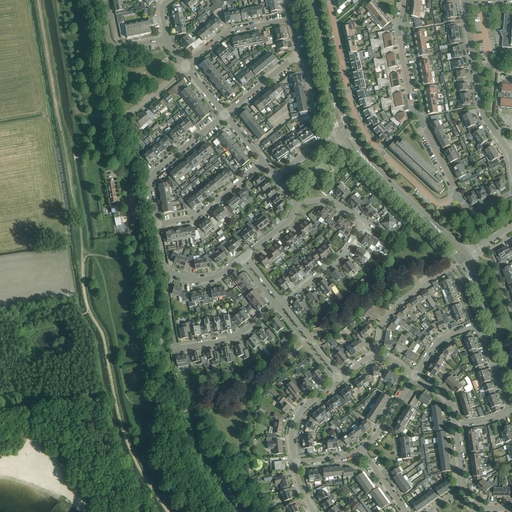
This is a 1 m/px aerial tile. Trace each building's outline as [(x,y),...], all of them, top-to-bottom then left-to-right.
[(133,8),(133,11),(135,11),(144,9),(145,9),(144,5),(146,3),(149,5),(153,1),(152,0),(139,0),(138,1),(140,3),(141,6),(133,8)] [(190,8),(194,5),(189,0),(184,0),(184,1),(187,5),(190,8)] [(337,0),(339,8),(349,0),(337,0)] [(369,12),(376,6),(372,2),(365,7),(369,12)] [(445,9),(445,13),(455,11),(454,5),(449,6),(448,2),(440,2),(442,9),(445,9)] [(126,4),(122,4),(114,6),(115,12),(120,11),(121,14),(122,14),(127,13),(126,4)] [(379,10),(376,6),(369,12),(372,16),(379,10)] [(382,14),(379,10),(372,16),(370,17),(373,21),(374,21),(382,14)] [(421,12),(412,11),(411,16),(414,17),(414,19),(416,28),(422,27),(421,19),(420,18),(421,12)] [(455,11),(445,13),(446,18),(443,18),(444,23),(455,21),(454,21),(453,18),(456,17),(455,11)] [(386,18),(382,14),(374,21),(377,26),(386,18)] [(511,48),(511,46),(511,45),(511,14),(505,14),(503,30),(500,31),(501,36),(503,36),(502,47),(511,48)] [(211,19),(213,21),(219,29),(223,25),(215,16),(211,19)] [(389,23),(386,18),(377,26),(380,30),(382,29),(384,32),(389,31),(389,27),(387,25),(389,23)] [(343,32),(343,33),(353,31),(353,30),(355,30),(353,20),(352,21),(351,19),(345,23),(346,26),(343,27),(344,32),(343,32)] [(125,27),(125,29),(126,32),(126,34),(127,37),(127,39),(131,38),(131,36),(133,36),(133,37),(137,36),(137,35),(138,34),(139,36),(139,34),(140,34),(141,36),(149,34),(149,32),(151,32),(149,27),(153,26),(152,20),(148,21),(148,23),(125,27)] [(213,21),(209,25),(215,32),(219,29),(213,21)] [(211,35),(215,32),(209,25),(207,23),(203,26),(205,28),(211,35)] [(447,25),(448,35),(459,33),(458,26),(455,27),(455,24),(456,24),(456,23),(447,25)] [(207,38),(211,35),(205,28),(201,31),(207,38)] [(414,33),(415,39),(425,37),(424,32),(423,29),(422,29),(417,30),(417,33),(414,33)] [(200,38),(197,40),(201,44),(207,38),(201,31),(197,35),(200,38)] [(389,31),(384,32),(377,33),(378,35),(379,35),(379,39),(374,40),(372,39),(370,39),(371,44),(393,40),(392,36),(390,36),(389,31)] [(187,33),(186,33),(179,35),(180,38),(181,40),(180,42),(182,44),(181,45),(182,46),(191,39),(187,34),(187,33)] [(256,33),(255,34),(257,45),(262,44),(265,43),(264,38),(264,35),(261,36),(260,34),(258,34),(257,34),(256,33)] [(460,40),(459,33),(448,35),(450,45),(457,43),(459,43),(458,43),(458,40),(460,40)] [(286,39),(285,34),(276,35),(277,41),(275,41),(276,44),(282,43),(286,42),(282,43),(281,40),(286,39)] [(234,49),(239,48),(236,37),(235,38),(235,39),(232,39),(233,44),(229,45),(227,47),(232,53),(234,51),(234,49)] [(188,47),(190,45),(193,44),(194,43),(191,39),(182,46),(183,47),(184,47),(186,49),(188,47)] [(380,50),(381,53),(393,51),(392,46),(394,45),(393,40),(371,44),(371,49),(374,49),(375,47),(381,46),(381,50),(380,50)] [(282,43),(276,44),(276,48),(277,53),(284,52),(283,49),(288,48),(286,42),(282,43)] [(450,45),(449,45),(450,53),(462,51),(462,48),(461,48),(460,46),(457,46),(457,43),(450,45)] [(219,49),(226,58),(230,55),(232,53),(227,47),(225,49),(223,47),(221,49),(220,48),(219,49)] [(226,58),(219,49),(218,50),(219,51),(216,53),(219,57),(222,61),(226,58)] [(422,56),(422,59),(428,58),(428,55),(427,50),(418,51),(419,57),(422,56)] [(373,59),(374,64),(396,60),(395,55),(394,56),(393,51),(381,53),(381,55),(382,55),(383,59),(377,60),(376,59),(373,59)] [(453,62),(455,61),(460,61),(460,60),(459,58),(462,57),(462,55),(463,55),(462,51),(450,53),(451,59),(453,59),(453,62)] [(266,56),(271,63),(277,58),(275,56),(273,57),(270,53),(266,56)] [(352,60),(353,63),(360,62),(360,61),(362,61),(360,53),(349,55),(350,61),(352,60)] [(267,66),(271,63),(266,56),(262,59),(267,66)] [(420,67),(430,66),(430,65),(433,65),(432,57),(428,58),(422,59),(422,61),(419,62),(420,67)] [(200,67),(202,69),(210,63),(207,59),(198,66),(199,67),(200,67)] [(263,69),(267,66),(262,59),(258,63),(263,69)] [(384,72),(396,70),(395,65),(397,65),(396,60),(374,64),(375,69),(378,69),(379,67),(384,66),(385,70),(384,70),(384,72)] [(463,60),(460,60),(460,61),(455,61),(456,68),(453,69),(454,72),(456,71),(462,71),(462,70),(461,68),(464,67),(464,64),(465,64),(464,60),(463,61),(463,60)] [(353,63),(350,63),(351,69),(354,68),(355,72),(360,71),(362,70),(360,62),(353,63)] [(213,67),(210,63),(202,69),(205,72),(204,73),(205,74),(213,67)] [(263,69),(258,63),(254,66),(259,72),(263,69)] [(255,76),(259,72),(254,66),(250,69),(252,72),(255,76)] [(206,74),(208,77),(216,70),(213,67),(205,74),(205,75),(206,74)] [(247,68),(243,71),(250,79),(252,77),(253,78),(254,77),(251,73),(247,68)] [(219,74),(216,70),(208,77),(211,79),(210,80),(211,81),(219,74)] [(377,79),(377,84),(400,80),(399,75),(397,75),(396,70),(384,72),(385,75),(386,75),(386,78),(381,79),(379,78),(377,79)] [(457,82),(463,80),(463,78),(466,77),(465,74),(466,74),(466,70),(465,70),(462,70),(462,71),(456,71),(458,78),(456,79),(457,82)] [(247,81),(250,79),(243,71),(239,74),(247,83),(248,82),(247,81)] [(356,78),(357,81),(367,79),(366,75),(363,75),(362,71),(352,73),(354,79),(356,78)] [(212,81),(215,84),(223,78),(219,74),(211,81),(212,82),(212,81)] [(247,83),(239,74),(236,77),(237,78),(239,81),(240,82),(242,85),(245,83),(245,84),(247,83)] [(290,83),(301,81),(300,76),(297,77),(297,74),(289,75),(289,78),(290,83)] [(216,87),(217,89),(226,81),(223,78),(215,84),(217,87),(216,87)] [(433,83),(432,78),(423,80),(424,85),(427,85),(427,87),(433,86),(433,83)] [(368,84),(367,79),(357,81),(354,82),(355,87),(358,87),(359,90),(366,88),(365,85),(368,84)] [(183,80),(179,83),(183,88),(180,90),(178,92),(180,94),(183,98),(191,91),(189,89),(189,88),(188,87),(186,89),(184,87),(185,86),(187,84),(183,80)] [(400,80),(377,84),(378,89),(381,88),(382,87),(388,86),(388,89),(387,90),(388,92),(400,90),(399,85),(401,85),(400,80)] [(459,84),(460,91),(465,90),(468,90),(468,89),(469,89),(468,86),(467,86),(467,83),(464,83),(463,80),(457,82),(457,85),(459,84)] [(229,85),(226,81),(217,89),(218,90),(218,89),(221,92),(229,85)] [(511,84),(502,83),(501,93),(498,93),(499,93),(499,97),(498,97),(501,97),(500,107),(511,108),(511,84)] [(232,89),(229,85),(221,92),(223,94),(222,95),(223,96),(232,89)] [(277,85),(273,88),(279,95),(283,91),(281,88),(277,85)] [(425,96),(435,94),(438,93),(437,88),(436,85),(433,86),(427,87),(427,90),(424,90),(425,96)] [(279,95),(273,88),(270,91),(275,98),(279,95)] [(235,93),(232,89),(223,96),(224,97),(225,96),(227,99),(235,93)] [(360,97),(361,100),(368,98),(370,97),(369,92),(367,93),(366,90),(356,92),(358,98),(360,97)] [(400,95),(400,90),(388,92),(388,95),(389,94),(390,98),(384,99),(383,98),(380,98),(381,103),(403,100),(402,95),(400,95)] [(460,94),(461,100),(471,98),(470,95),(469,95),(469,93),(466,93),(465,90),(460,91),(458,91),(459,94),(460,94)] [(167,102),(165,104),(167,107),(169,105),(169,104),(173,100),(175,103),(176,102),(174,100),(173,100),(171,97),(173,96),(169,91),(167,93),(167,92),(165,93),(165,94),(162,96),(167,102)] [(183,98),(186,102),(195,94),(194,93),(193,94),(191,91),(183,98)] [(275,98),(270,91),(266,94),(273,103),(273,102),(274,102),(276,101),(276,100),(275,98)] [(189,105),(197,99),(195,96),(195,95),(195,94),(186,102),(189,105)] [(272,103),(273,103),(266,94),(262,98),(267,104),(271,101),(272,103)] [(262,98),(258,101),(264,109),(263,107),(267,104),(262,98)] [(370,103),(368,98),(361,100),(358,100),(360,106),(363,105),(364,108),(368,107),(370,106),(370,103)] [(471,98),(461,100),(462,106),(457,106),(457,109),(468,107),(468,105),(471,104),(470,102),(471,102),(471,98)] [(199,101),(197,99),(189,105),(192,109),(201,102),(200,101),(199,101)] [(154,102),(153,103),(161,114),(167,109),(166,108),(167,107),(165,104),(163,106),(158,100),(155,102),(154,102)] [(391,109),(391,112),(403,110),(402,105),(404,104),(403,100),(381,103),(382,108),(384,108),(386,106),(391,105),(392,109),(391,109)] [(260,112),(264,109),(258,101),(254,104),(257,108),(259,111),(260,112)] [(192,109),(195,113),(203,106),(201,103),(201,102),(192,109)] [(161,114),(153,103),(151,105),(148,108),(150,109),(147,111),(153,118),(156,116),(155,116),(160,112),(161,114)] [(198,116),(207,109),(206,108),(205,109),(203,106),(195,113),(198,116)] [(438,113),(437,106),(428,108),(429,114),(438,113)] [(368,116),(369,118),(369,119),(375,115),(371,107),(362,112),(365,117),(368,116)] [(207,110),(207,109),(198,116),(201,120),(209,114),(207,111),(207,110)] [(239,116),(243,120),(249,115),(246,110),(239,116)] [(404,115),(403,110),(391,112),(392,114),(393,114),(393,118),(391,118),(389,120),(397,127),(399,124),(400,124),(399,125),(400,126),(405,120),(407,120),(406,114),(404,115)] [(465,122),(474,119),(473,117),(473,116),(473,115),(472,116),(470,113),(468,114),(466,110),(461,111),(459,112),(462,117),(463,117),(465,122)] [(153,118),(147,111),(145,113),(144,111),(141,114),(141,113),(139,115),(148,125),(152,122),(155,120),(153,118)] [(249,115),(243,120),(246,124),(253,118),(254,118),(251,114),(249,115)] [(143,129),(148,125),(139,115),(137,116),(137,117),(134,119),(136,121),(133,122),(139,129),(140,129),(140,130),(142,128),(143,129)] [(379,123),(375,115),(369,119),(369,118),(366,120),(369,125),(371,123),(373,126),(377,124),(379,123)] [(433,130),(441,126),(438,121),(440,120),(439,115),(431,117),(431,121),(433,121),(434,123),(431,125),(433,130)] [(186,118),(182,121),(189,129),(191,127),(192,128),(193,127),(190,123),(188,121),(190,120),(187,117),(186,118)] [(253,118),(246,124),(249,128),(256,122),(253,118)] [(474,119),(465,122),(468,128),(467,128),(469,133),(470,133),(475,129),(473,126),(476,125),(474,122),(475,122),(475,121),(474,120),(474,119)] [(186,131),(189,129),(182,121),(178,124),(186,133),(187,132),(186,131)] [(256,122),(249,128),(252,132),(259,126),(256,122)] [(154,127),(151,130),(153,132),(158,127),(159,126),(157,123),(154,126),(154,127)] [(178,124),(175,127),(181,135),(184,133),(185,134),(186,133),(178,124)] [(379,133),(380,135),(386,130),(380,124),(373,130),(376,135),(379,133)] [(305,125),(299,128),(301,131),(308,140),(309,139),(309,140),(313,138),(309,128),(307,129),(306,127),(305,125)] [(256,136),(262,130),(259,126),(252,132),(256,136)] [(443,131),(441,126),(433,130),(435,134),(443,131)] [(175,127),(171,130),(178,139),(179,138),(179,137),(181,135),(175,127)] [(388,129),(386,130),(380,135),(378,137),(382,141),(384,139),(386,142),(387,143),(388,144),(393,138),(392,137),(394,135),(388,129)] [(475,137),(477,140),(484,135),(484,134),(484,135),(484,134),(483,133),(483,132),(482,132),(480,130),(477,132),(475,129),(470,133),(469,133),(466,135),(467,137),(469,138),(471,138),(473,138),(475,137)] [(178,139),(171,130),(165,135),(167,138),(170,142),(172,140),(174,141),(177,139),(177,140),(178,139)] [(262,130),(256,136),(259,140),(266,134),(262,130)] [(219,144),(221,142),(228,137),(224,132),(223,133),(221,131),(213,137),(219,144)] [(304,143),(308,141),(301,131),(296,134),(297,135),(294,136),(299,143),(301,141),(302,143),(303,142),(304,143)] [(435,134),(438,139),(445,135),(443,131),(435,134)] [(300,145),(299,143),(294,136),(295,135),(293,133),(287,137),(289,140),(289,139),(295,148),(296,147),(300,145)] [(448,140),(445,135),(438,139),(440,144),(448,140)] [(484,135),(477,140),(479,143),(477,145),(477,146),(476,148),(477,149),(478,151),(482,149),(488,145),(486,142),(488,140),(486,138),(487,137),(486,137),(486,136),(485,136),(484,135)] [(160,140),(167,147),(169,145),(170,146),(171,145),(164,137),(160,140)] [(231,141),(228,137),(221,142),(224,146),(231,141)] [(271,141),(269,138),(267,139),(262,143),(264,146),(269,142),(271,141)] [(284,143),(284,144),(290,152),(294,149),(293,149),(295,148),(289,139),(289,140),(284,143)] [(160,140),(157,143),(164,151),(165,150),(164,150),(167,147),(160,140)] [(450,145),(448,140),(440,144),(443,149),(450,145)] [(235,145),(235,144),(235,145),(231,141),(224,146),(228,150),(227,151),(235,145)] [(393,143),(389,148),(439,195),(441,193),(444,190),(442,188),(443,186),(440,184),(442,182),(439,179),(438,178),(436,177),(434,175),(436,173),(436,172),(431,168),(403,141),(401,144),(399,146),(399,145),(397,143),(395,145),(393,143)] [(164,151),(157,143),(153,146),(159,154),(162,151),(163,152),(164,151)] [(157,156),(159,154),(153,146),(151,144),(150,145),(148,147),(156,157),(157,156)] [(204,145),(203,146),(210,155),(213,151),(210,148),(207,144),(204,146),(204,145)] [(227,151),(230,156),(239,148),(235,144),(235,145),(227,151)] [(277,148),(283,158),(287,155),(286,154),(287,153),(286,151),(288,150),(290,152),(284,144),(282,145),(277,148)] [(455,154),(457,153),(453,145),(447,148),(445,149),(446,152),(445,153),(447,158),(455,154)] [(488,156),(496,152),(496,151),(496,150),(495,149),(495,148),(494,149),(493,146),(490,148),(488,145),(482,149),(484,152),(485,151),(488,156)] [(210,155),(203,146),(202,147),(202,148),(199,150),(206,158),(210,155)] [(155,158),(156,157),(148,147),(149,149),(146,152),(152,160),(155,158)] [(239,148),(230,156),(232,154),(235,158),(233,159),(233,160),(242,152),(239,148)] [(278,162),(283,158),(277,148),(271,152),(272,153),(271,154),(278,162)] [(196,151),(195,152),(202,161),(206,158),(199,150),(197,152),(196,151)] [(149,162),(152,160),(146,152),(142,155),(142,156),(140,158),(145,165),(148,163),(149,164),(150,163),(149,162)] [(195,154),(192,156),(198,164),(202,161),(195,152),(194,153),(195,154)] [(246,156),(242,152),(233,160),(237,164),(246,156)] [(497,152),(496,152),(488,156),(491,161),(487,163),(489,167),(487,167),(488,168),(493,165),(498,162),(496,159),(499,158),(498,155),(498,154),(498,153),(497,153),(497,152),(496,152),(497,152)] [(455,154),(447,158),(449,161),(450,163),(454,161),(455,164),(460,161),(461,161),(460,161),(459,158),(460,158),(457,153),(455,154)] [(189,158),(188,158),(195,167),(196,168),(199,165),(198,164),(192,156),(189,158)] [(246,156),(237,164),(236,164),(238,166),(240,164),(242,166),(249,161),(246,156)] [(195,167),(188,158),(187,159),(187,160),(185,162),(191,170),(195,167)] [(460,161),(455,164),(456,167),(453,169),(456,174),(465,169),(461,161),(460,161)] [(187,173),(191,170),(185,162),(182,164),(181,164),(180,165),(187,173)] [(225,169),(223,171),(230,179),(231,178),(230,178),(233,175),(227,168),(227,167),(225,164),(222,166),(225,169)] [(184,176),(187,173),(180,165),(179,165),(180,166),(177,168),(184,176)] [(174,170),(173,171),(180,179),(184,176),(177,168),(174,170)] [(467,174),(465,169),(456,174),(458,179),(462,177),(463,180),(469,177),(472,176),(470,172),(467,174)] [(176,182),(180,179),(173,171),(172,172),(170,174),(173,178),(176,182)] [(223,171),(219,174),(225,181),(228,179),(229,180),(230,179),(223,171)] [(219,174),(215,177),(222,185),(223,184),(225,181),(219,174)] [(256,182),(258,185),(262,182),(265,180),(261,175),(257,179),(256,178),(252,182),(254,184),(256,182)] [(494,180),(495,182),(498,189),(499,191),(500,191),(503,189),(505,188),(503,185),(505,184),(503,176),(499,178),(498,179),(494,180)] [(221,186),(222,185),(215,177),(212,180),(218,187),(221,185),(221,186)] [(159,190),(169,188),(168,183),(167,183),(167,180),(159,181),(159,185),(159,188),(158,188),(159,190)] [(215,190),(218,187),(212,180),(208,183),(215,191),(216,190),(215,190)] [(495,191),(498,189),(495,182),(494,182),(493,181),(488,183),(488,182),(484,183),(485,186),(489,193),(490,196),(491,195),(491,196),(494,194),(496,193),(495,191)] [(113,182),(107,183),(111,203),(112,203),(113,207),(110,207),(111,213),(113,213),(114,217),(115,225),(120,224),(119,216),(118,211),(113,182)] [(258,185),(256,187),(259,191),(262,189),(264,192),(269,188),(270,186),(266,182),(264,184),(262,182),(258,185)] [(350,193),(344,187),(344,188),(340,186),(341,185),(339,182),(334,188),(336,190),(333,192),(340,198),(341,197),(344,199),(350,193)] [(208,183),(204,186),(211,194),(213,191),(214,192),(215,191),(208,183)] [(208,196),(211,194),(204,186),(201,189),(207,197),(208,196)] [(489,193),(485,186),(485,187),(484,186),(479,188),(478,187),(475,189),(477,192),(480,198),(481,200),(482,201),(485,199),(484,198),(486,197),(485,195),(489,193)] [(270,190),(269,188),(264,192),(261,193),(265,198),(267,196),(269,198),(269,199),(273,195),(273,196),(276,193),(272,189),(270,190)] [(201,189),(197,192),(203,200),(206,198),(207,197),(201,189)] [(237,194),(239,196),(244,202),(251,197),(248,193),(246,191),(244,193),(242,190),(237,194)] [(476,200),(480,198),(477,192),(476,193),(475,190),(469,193),(470,194),(467,196),(469,199),(471,205),(472,205),(475,204),(475,203),(477,202),(476,200)] [(200,202),(203,200),(197,192),(193,195),(200,203),(201,203),(200,202)] [(136,208),(133,193),(128,194),(129,200),(127,200),(128,209),(136,208)] [(199,204),(200,203),(193,195),(189,198),(196,206),(198,204),(199,204)] [(239,196),(237,198),(235,195),(230,199),(236,206),(238,204),(240,206),(244,202),(239,196)] [(273,207),(274,206),(281,201),(281,200),(278,196),(275,198),(273,196),(273,195),(269,199),(269,198),(267,200),(273,207)] [(355,209),(358,205),(361,202),(360,201),(360,200),(358,198),(357,198),(354,195),(351,198),(348,202),(355,209)] [(193,208),(196,206),(189,198),(186,201),(189,206),(192,210),(194,209),(193,208)] [(237,207),(236,206),(230,199),(226,203),(228,206),(226,208),(232,216),(231,214),(235,210),(234,209),(237,207)] [(281,201),(274,206),(276,208),(274,210),(274,211),(277,215),(284,210),(282,207),(284,205),(281,201)] [(376,213),(368,205),(368,206),(366,208),(362,212),(365,214),(366,214),(371,219),(374,215),(376,213)] [(228,219),(232,216),(226,208),(224,210),(222,208),(220,209),(220,208),(216,211),(223,219),(226,217),(228,219)] [(318,212),(315,216),(318,217),(319,218),(320,217),(324,220),(330,211),(325,208),(322,211),(322,212),(319,210),(320,210),(319,209),(318,212)] [(135,209),(130,210),(132,220),(137,219),(138,218),(137,209),(136,209),(135,209)] [(223,219),(216,211),(213,213),(214,214),(213,215),(215,218),(212,220),(218,227),(222,223),(220,221),(223,219)] [(263,216),(258,219),(264,227),(267,225),(267,224),(269,223),(266,219),(268,217),(263,211),(261,213),(263,216)] [(335,214),(330,211),(324,220),(329,223),(328,224),(331,226),(335,220),(332,219),(335,214)] [(392,217),(388,214),(385,218),(387,220),(383,224),(387,227),(386,228),(389,231),(392,228),(391,227),(395,223),(390,219),(392,217)] [(337,222),(335,220),(331,226),(330,228),(332,229),(333,227),(334,228),(334,227),(339,230),(345,221),(340,218),(337,222)] [(214,230),(218,227),(212,220),(210,221),(208,219),(206,220),(206,219),(203,222),(209,230),(212,228),(214,230)] [(264,227),(258,219),(254,223),(252,220),(249,222),(254,228),(256,226),(259,230),(261,229),(264,227)] [(307,220),(302,224),(309,232),(313,229),(314,230),(317,228),(312,222),(313,223),(310,225),(307,220)] [(350,225),(345,221),(339,230),(338,232),(343,236),(344,234),(347,236),(351,230),(348,228),(350,225)] [(200,230),(197,231),(200,238),(201,241),(209,235),(207,232),(209,230),(203,222),(200,225),(199,226),(201,229),(200,230)] [(251,230),(254,228),(249,222),(246,224),(248,227),(244,230),(250,238),(253,236),(253,235),(254,234),(251,230)] [(304,236),(309,232),(302,224),(297,228),(301,232),(298,234),(302,239),(305,237),(304,236)] [(194,240),(200,238),(197,231),(195,231),(194,228),(190,228),(189,228),(191,238),(190,239),(190,241),(192,241),(192,238),(194,238),(194,240)] [(250,238),(244,230),(242,228),(235,233),(239,239),(242,237),(245,241),(247,240),(247,241),(250,238)] [(172,242),(170,231),(169,231),(169,232),(165,233),(166,236),(163,237),(164,243),(172,242)] [(302,239),(298,234),(296,236),(293,232),(288,236),(294,244),(299,240),(300,241),(302,239)] [(229,241),(236,249),(239,247),(238,246),(240,245),(237,241),(239,239),(235,233),(232,235),(234,238),(230,241),(229,241)] [(294,244),(288,236),(283,239),(286,244),(284,246),(287,251),(290,249),(289,248),(294,244)] [(366,236),(361,243),(365,246),(369,248),(371,245),(375,247),(379,241),(376,239),(372,236),(370,239),(366,236)] [(233,252),(236,249),(229,241),(226,243),(225,241),(221,245),(225,250),(228,248),(231,252),(232,251),(233,252)] [(326,245),(321,248),(328,257),(332,253),(329,248),(331,247),(332,247),(328,241),(325,243),(325,244),(326,245)] [(285,253),(287,251),(284,246),(281,247),(278,243),(273,247),(279,255),(284,252),(285,253)] [(223,252),(225,250),(221,245),(216,248),(218,250),(215,253),(222,261),(225,258),(224,258),(226,256),(223,252)] [(279,255),(273,247),(268,251),(271,255),(269,257),(273,262),(274,263),(281,257),(279,255)] [(507,247),(502,249),(506,256),(508,255),(509,257),(511,255),(511,250),(511,248),(508,249),(507,247)] [(323,260),(328,257),(321,248),(316,252),(316,251),(313,253),(317,258),(319,256),(323,260)] [(366,253),(362,251),(358,248),(354,255),(356,256),(354,259),(362,264),(366,258),(363,256),(366,253)] [(506,256),(502,249),(497,252),(499,255),(496,257),(499,262),(504,260),(504,259),(503,258),(506,256)] [(179,266),(182,256),(177,254),(178,252),(175,251),(173,251),(171,256),(175,258),(173,263),(176,264),(175,264),(179,266)] [(209,253),(207,255),(210,262),(213,259),(216,264),(218,262),(219,263),(222,261),(215,253),(211,256),(209,253)] [(315,260),(317,258),(313,253),(310,255),(311,256),(306,260),(313,268),(318,264),(315,260)] [(188,258),(182,256),(179,266),(182,267),(182,266),(185,267),(186,262),(190,264),(191,256),(189,255),(188,258)] [(199,259),(201,269),(205,269),(205,268),(207,267),(206,263),(210,262),(207,255),(204,255),(205,256),(203,256),(203,257),(203,259),(199,259)] [(270,264),(273,262),(269,257),(266,259),(263,255),(258,259),(260,261),(259,261),(261,264),(262,263),(265,267),(269,263),(270,264)] [(198,270),(201,269),(199,259),(194,260),(193,256),(191,256),(190,264),(194,263),(195,270),(197,269),(198,270)] [(300,263),(298,264),(302,270),(305,268),(308,272),(313,268),(306,260),(304,257),(302,259),(300,261),(301,262),(300,263)] [(361,269),(359,266),(355,263),(353,265),(350,261),(342,266),(348,274),(352,270),(355,274),(361,269)] [(290,269),(292,271),(298,279),(303,276),(300,271),(302,270),(298,264),(296,267),(295,268),(294,267),(290,269)] [(504,275),(511,271),(511,265),(511,266),(502,269),(504,272),(503,273),(503,275),(504,275)] [(345,277),(345,276),(342,272),(339,274),(336,270),(330,275),(333,279),(335,278),(337,281),(340,278),(341,280),(345,277)] [(284,276),(288,281),(290,279),(293,283),(298,279),(292,271),(287,275),(286,274),(284,276)] [(239,285),(246,279),(242,274),(239,276),(235,272),(230,276),(233,279),(234,281),(235,280),(239,285)] [(288,281),(284,276),(281,278),(282,279),(277,283),(279,285),(278,285),(280,288),(281,287),(283,291),(288,287),(285,283),(288,281)] [(250,284),(246,279),(239,285),(242,289),(242,290),(244,294),(251,289),(248,285),(250,284)] [(444,290),(453,286),(451,287),(450,283),(451,282),(450,279),(441,282),(444,290)] [(324,280),(317,285),(320,288),(318,289),(318,290),(320,292),(321,292),(323,291),(326,295),(330,292),(330,293),(333,290),(337,296),(340,293),(335,286),(334,287),(333,285),(330,282),(327,284),(324,280)] [(188,301),(187,297),(186,293),(183,293),(183,294),(180,293),(182,288),(174,285),(172,290),(173,290),(172,294),(178,297),(179,302),(188,301)] [(444,290),(447,297),(456,293),(454,294),(453,290),(454,289),(453,286),(444,290)] [(224,287),(217,288),(219,298),(222,297),(223,299),(228,298),(228,297),(227,292),(225,293),(224,287)] [(215,298),(219,298),(217,288),(210,289),(211,295),(208,296),(209,303),(213,303),(213,301),(215,300),(215,298)] [(209,303),(208,296),(207,294),(203,294),(203,290),(196,292),(198,302),(202,301),(203,305),(209,303)] [(246,297),(252,304),(260,298),(258,296),(259,295),(255,290),(246,297)] [(435,305),(430,297),(427,291),(426,290),(420,294),(421,295),(416,298),(415,298),(420,303),(427,299),(428,301),(427,301),(428,302),(432,307),(433,309),(436,307),(435,305)] [(198,302),(196,292),(190,293),(191,297),(187,297),(188,301),(189,307),(195,306),(194,302),(198,302)] [(318,303),(324,299),(323,298),(320,294),(318,296),(315,292),(311,295),(309,292),(306,295),(309,299),(312,303),(316,301),(318,303)] [(456,293),(447,297),(450,304),(457,301),(456,297),(457,297),(456,293)] [(410,311),(411,313),(415,310),(413,308),(416,306),(417,308),(418,309),(418,308),(422,314),(424,312),(425,311),(426,311),(420,303),(415,298),(416,298),(415,297),(409,302),(410,303),(405,306),(405,307),(410,311)] [(262,300),(260,298),(252,304),(258,311),(266,305),(262,300)] [(303,313),(306,311),(309,308),(304,301),(301,303),(298,300),(292,304),(299,313),(301,311),(303,313)] [(454,314),(461,311),(460,307),(461,307),(460,304),(451,307),(454,314)] [(240,312),(237,315),(243,323),(249,318),(246,315),(249,313),(243,306),(238,310),(240,312)] [(401,320),(407,314),(408,316),(408,317),(409,316),(413,321),(414,320),(415,322),(418,320),(411,313),(410,311),(405,307),(405,306),(400,311),(400,312),(395,317),(401,320)] [(445,327),(445,326),(442,319),(441,317),(439,311),(435,313),(437,319),(437,320),(438,320),(438,321),(430,325),(435,330),(438,329),(439,329),(445,327)] [(463,316),(461,311),(454,314),(457,322),(460,320),(464,319),(466,318),(464,315),(463,316)] [(233,314),(228,315),(230,327),(233,326),(236,324),(238,327),(243,323),(237,315),(234,317),(233,314)] [(219,320),(220,330),(221,332),(228,331),(228,329),(231,328),(230,327),(228,315),(223,316),(224,319),(219,320)] [(368,326),(363,330),(368,336),(373,332),(370,329),(373,326),(371,324),(374,321),(375,321),(377,318),(373,315),(370,318),(368,320),(368,321),(366,324),(368,326)] [(395,317),(395,316),(391,322),(392,323),(387,329),(393,331),(398,324),(400,325),(399,326),(400,326),(401,326),(408,332),(411,328),(401,320),(395,317)] [(280,329),(283,326),(276,317),(269,322),(270,323),(270,322),(274,327),(274,328),(277,332),(281,330),(280,329)] [(215,324),(209,325),(211,334),(218,333),(217,330),(220,330),(219,320),(218,318),(213,318),(215,324)] [(436,331),(435,330),(430,325),(425,318),(421,321),(423,323),(421,325),(425,330),(421,333),(420,333),(427,338),(430,335),(436,331)] [(199,326),(201,336),(208,334),(207,332),(210,332),(211,334),(209,325),(208,319),(204,320),(205,326),(200,327),(200,326),(199,326)] [(201,336),(199,326),(194,327),(193,321),(188,322),(189,323),(190,331),(191,334),(194,333),(194,336),(201,335),(201,336)] [(190,331),(189,323),(182,324),(183,328),(179,329),(181,339),(188,338),(187,331),(190,331)] [(428,338),(427,338),(420,333),(421,333),(412,327),(410,331),(417,336),(417,337),(418,336),(419,337),(415,343),(417,344),(421,347),(423,344),(424,344),(428,338)] [(263,328),(257,333),(260,337),(263,341),(267,338),(270,342),(275,338),(272,334),(269,336),(265,331),(263,328)] [(353,332),(354,333),(359,339),(362,337),(363,339),(368,336),(363,330),(360,332),(357,329),(353,332)] [(390,348),(395,348),(395,349),(397,342),(389,341),(389,340),(388,340),(389,338),(389,337),(390,331),(386,331),(383,348),(390,349),(390,348)] [(356,341),(351,345),(357,352),(362,349),(361,348),(364,345),(359,339),(354,333),(355,334),(352,336),(356,341)] [(467,346),(476,342),(475,339),(474,339),(474,337),(471,338),(468,333),(463,335),(467,346)] [(292,338),(290,334),(280,342),(283,345),(292,338)] [(401,352),(405,354),(408,348),(401,345),(401,343),(404,344),(407,338),(405,336),(401,334),(398,342),(397,342),(395,349),(395,348),(394,350),(400,353),(401,352)] [(254,340),(252,337),(246,342),(252,350),(257,346),(262,352),(266,349),(260,341),(257,337),(254,340)] [(409,348),(408,348),(405,354),(404,356),(410,360),(410,359),(414,362),(418,356),(412,352),(417,344),(415,343),(413,341),(409,348)] [(446,345),(444,346),(451,354),(454,352),(456,355),(459,352),(457,348),(456,347),(454,342),(451,345),(449,344),(447,346),(446,345)] [(467,346),(470,354),(476,352),(475,349),(478,348),(477,346),(478,346),(476,342),(467,346)] [(244,351),(242,344),(234,347),(238,357),(243,355),(245,359),(250,358),(247,350),(244,351)] [(352,356),(357,352),(351,345),(346,349),(345,347),(342,349),(348,358),(351,355),(352,356)] [(345,353),(339,346),(335,350),(338,353),(334,357),(340,365),(347,360),(342,355),(345,353)] [(451,354),(444,346),(443,348),(443,349),(441,351),(439,354),(443,358),(445,356),(447,358),(451,354)] [(230,355),(228,347),(220,349),(221,353),(222,359),(226,358),(227,362),(234,361),(234,360),(233,355),(230,355)] [(206,351),(207,356),(207,360),(211,359),(212,362),(213,366),(220,364),(219,361),(218,357),(217,353),(213,353),(212,350),(206,351)] [(200,358),(198,352),(191,354),(192,363),(198,362),(198,365),(205,363),(204,358),(200,358)] [(473,362),(483,359),(481,355),(480,353),(477,355),(476,352),(470,354),(473,362)] [(442,360),(443,358),(439,354),(435,359),(436,360),(435,362),(442,367),(445,363),(442,360)] [(185,356),(185,355),(175,356),(177,364),(178,367),(190,365),(189,361),(188,356),(185,356)] [(484,362),(483,359),(473,362),(477,370),(482,368),(481,365),(484,364),(484,363),(484,362)] [(432,364),(431,366),(439,372),(440,370),(443,371),(444,369),(442,367),(435,362),(433,365),(432,364)] [(299,368),(297,366),(294,368),(298,375),(302,372),(299,368)] [(430,369),(429,372),(436,376),(438,374),(440,377),(440,378),(441,378),(442,379),(443,379),(444,379),(443,379),(446,381),(446,382),(448,379),(450,377),(448,375),(446,377),(439,372),(431,366),(429,368),(430,369)] [(381,378),(383,375),(380,373),(379,373),(378,367),(372,367),(373,375),(370,375),(371,382),(374,382),(373,377),(379,376),(381,378)] [(477,370),(480,379),(489,375),(488,371),(487,371),(487,370),(484,371),(482,368),(477,370)] [(314,372),(312,369),(305,375),(308,380),(312,377),(318,383),(317,383),(317,384),(324,378),(317,370),(318,370),(317,370),(314,372)] [(389,382),(394,374),(389,371),(386,376),(383,375),(381,378),(379,380),(382,382),(384,379),(389,382)] [(285,374),(279,379),(282,382),(288,377),(285,374)] [(394,374),(389,382),(393,385),(392,388),(395,390),(398,384),(396,383),(399,377),(394,374)] [(358,378),(363,386),(368,382),(371,382),(370,375),(366,376),(364,378),(362,375),(358,378)] [(449,385),(458,377),(456,376),(454,377),(452,375),(450,377),(448,379),(446,382),(446,381),(445,382),(446,384),(447,383),(449,385)] [(480,379),(483,387),(489,384),(488,382),(491,380),(490,379),(491,379),(489,375),(480,379)] [(459,378),(458,377),(449,385),(451,387),(451,388),(452,390),(459,383),(457,381),(459,378)] [(469,385),(471,387),(471,388),(473,387),(471,383),(470,380),(467,377),(464,379),(468,385),(469,385)] [(312,386),(306,378),(301,382),(302,384),(299,387),(302,390),(305,394),(309,391),(308,389),(312,386)] [(357,387),(354,389),(359,394),(361,392),(359,389),(363,386),(358,378),(353,382),(357,387)] [(288,388),(285,391),(287,394),(289,397),(286,400),(291,404),(294,402),(299,397),(297,394),(295,392),(298,390),(295,386),(293,384),(291,382),(286,386),(288,388)] [(459,383),(452,390),(454,392),(455,391),(457,393),(463,387),(459,383)] [(489,384),(483,387),(485,392),(486,395),(492,392),(491,390),(494,388),(494,387),(492,383),(489,384)] [(348,386),(344,389),(350,397),(352,395),(354,398),(359,394),(354,389),(352,390),(348,386)] [(280,395),(270,388),(268,390),(267,390),(265,393),(267,394),(269,394),(270,392),(278,398),(276,401),(281,405),(278,408),(286,414),(291,408),(284,403),(286,400),(280,395)] [(352,399),(350,397),(344,389),(339,393),(343,398),(341,399),(345,405),(348,402),(349,402),(351,401),(351,400),(352,399)] [(493,395),(492,392),(486,395),(484,396),(485,398),(486,399),(488,398),(490,403),(499,399),(497,395),(496,394),(493,395)] [(382,393),(379,397),(387,402),(389,398),(385,395),(382,393)] [(422,396),(421,398),(419,401),(423,403),(428,396),(424,393),(422,396)] [(459,399),(460,402),(470,399),(468,394),(460,396),(460,399),(459,399)] [(428,405),(430,406),(432,403),(430,402),(432,399),(428,396),(423,403),(428,406),(428,405)] [(340,408),(345,405),(341,399),(338,401),(334,397),(330,400),(336,408),(338,406),(340,408)] [(379,397),(377,402),(384,406),(387,402),(379,397)] [(500,403),(499,399),(490,403),(493,411),(499,409),(498,406),(501,405),(500,403)] [(331,411),(336,408),(330,400),(325,404),(329,408),(327,410),(331,416),(333,413),(331,411)] [(374,406),(381,411),(384,406),(377,402),(374,406)] [(432,412),(441,411),(440,406),(437,406),(432,403),(430,406),(432,407),(432,412)] [(463,412),(473,409),(472,407),(474,405),(474,404),(474,403),(463,407),(463,409),(462,410),(463,412)] [(379,415),(381,411),(374,406),(371,410),(379,415)] [(405,408),(404,410),(413,415),(415,411),(408,406),(407,408),(405,408)] [(320,408),(316,412),(324,421),(328,418),(331,416),(327,410),(324,413),(320,408)] [(468,419),(475,418),(473,409),(463,412),(464,414),(465,414),(466,417),(468,417),(468,419)] [(376,419),(379,415),(371,410),(369,414),(376,419)] [(410,419),(413,415),(404,410),(403,412),(404,412),(403,415),(410,419)] [(324,421),(316,412),(311,415),(315,420),(313,424),(319,427),(320,425),(322,423),(324,421)] [(266,438),(272,438),(274,438),(275,434),(281,435),(282,429),(281,428),(282,422),(279,422),(280,420),(282,416),(277,414),(275,413),(273,417),(276,418),(275,421),(274,421),(273,428),(274,428),(273,433),(275,434),(266,434),(267,437),(266,437),(266,438)] [(373,423),(376,419),(369,414),(366,418),(367,419),(373,423)] [(407,424),(410,419),(403,415),(401,417),(400,416),(398,418),(407,424)] [(398,421),(397,424),(405,429),(406,429),(404,428),(407,424),(398,418),(397,420),(398,421)] [(365,420),(361,424),(366,431),(370,427),(373,423),(367,419),(366,422),(365,420)] [(305,431),(305,434),(311,433),(315,434),(319,427),(313,424),(308,421),(305,426),(307,428),(305,431)] [(359,422),(355,425),(357,427),(363,434),(367,431),(366,431),(361,424),(359,422)] [(405,429),(397,424),(396,426),(397,426),(395,429),(396,430),(395,432),(400,436),(402,433),(403,434),(405,429)] [(501,432),(503,438),(511,434),(510,429),(511,428),(510,425),(498,429),(499,433),(501,432)] [(363,434),(357,427),(354,430),(359,437),(363,434)] [(467,434),(467,437),(480,435),(479,429),(478,429),(478,427),(473,428),(474,430),(468,431),(468,434),(467,434)] [(352,428),(348,431),(355,440),(359,437),(354,430),(352,428)] [(351,444),(355,440),(348,431),(344,434),(345,436),(351,443),(351,444)] [(311,433),(305,434),(305,437),(302,437),(302,439),(302,443),(312,442),(312,438),(313,437),(314,437),(315,436),(316,435),(316,434),(315,434),(311,433)] [(511,434),(503,438),(505,443),(508,442),(509,444),(503,447),(511,443),(511,434)] [(345,436),(339,440),(340,447),(341,446),(346,445),(347,446),(351,443),(345,436)] [(273,442),(272,438),(266,438),(266,443),(268,443),(268,449),(273,448),(274,454),(282,453),(281,441),(273,442)] [(336,439),(331,440),(332,449),(337,448),(337,447),(340,447),(339,440),(337,440),(336,439)] [(327,449),(332,449),(331,440),(323,441),(323,442),(324,447),(327,447),(327,449)] [(312,442),(302,443),(303,447),(303,449),(307,448),(307,452),(308,454),(314,454),(313,448),(312,442)] [(507,449),(510,454),(511,453),(511,443),(503,447),(505,450),(507,449)] [(479,449),(479,446),(469,447),(469,450),(470,449),(471,453),(472,452),(473,455),(480,454),(484,454),(483,450),(481,450),(479,449)] [(269,459),(265,459),(266,462),(270,462),(270,463),(274,463),(274,467),(275,471),(280,470),(285,470),(284,461),(281,462),(279,462),(278,458),(273,458),(269,459)] [(392,476),(393,478),(402,472),(399,468),(400,467),(398,464),(393,468),(394,471),(392,473),(393,475),(392,476)] [(353,477),(354,477),(356,473),(352,472),(352,468),(347,468),(348,477),(353,477)] [(318,469),(313,470),(314,483),(319,482),(319,481),(322,480),(322,474),(319,474),(318,469)] [(308,477),(305,478),(306,481),(309,480),(309,483),(311,484),(313,484),(314,483),(313,470),(307,471),(308,477)] [(475,482),(480,479),(480,476),(483,476),(482,470),(473,471),(474,474),(472,475),(473,477),(474,477),(475,482)] [(396,482),(403,477),(400,473),(402,472),(393,478),(396,482)] [(359,475),(356,473),(354,477),(355,478),(358,482),(365,477),(362,473),(359,475)] [(288,486),(285,475),(278,477),(274,478),(276,485),(280,484),(281,488),(288,486)] [(358,482),(361,486),(368,481),(365,477),(358,482)] [(406,481),(403,477),(396,482),(399,486),(406,481)] [(481,490),(487,483),(483,479),(482,480),(480,479),(475,482),(478,485),(477,486),(480,488),(479,489),(481,490)] [(361,486),(364,490),(371,485),(368,481),(361,486)] [(402,490),(409,485),(406,481),(399,486),(402,490)] [(444,484),(448,491),(452,488),(448,481),(444,484)] [(487,483),(481,490),(482,492),(483,491),(489,496),(493,485),(494,484),(489,481),(487,483)] [(444,484),(439,486),(444,494),(448,491),(444,484)] [(371,485),(364,490),(367,494),(374,489),(371,485)] [(409,485),(402,490),(405,494),(412,489),(409,485)] [(493,485),(489,496),(494,496),(494,497),(497,497),(497,498),(499,498),(499,488),(496,488),(496,486),(493,485)] [(444,494),(439,486),(435,489),(440,496),(444,494)] [(319,502),(322,500),(330,495),(325,488),(321,490),(318,492),(319,495),(317,497),(317,498),(319,502)] [(370,493),(373,497),(380,492),(377,488),(370,493)] [(289,492),(288,489),(279,492),(280,495),(282,495),(284,502),(292,499),(290,493),(292,493),(291,492),(289,492)] [(433,491),(429,493),(434,500),(438,497),(433,491)] [(383,496),(380,492),(373,497),(375,501),(383,496)] [(429,493),(425,496),(430,503),(434,500),(429,493)] [(332,494),(330,495),(322,500),(324,503),(321,505),(322,506),(324,510),(328,507),(330,510),(334,506),(333,504),(331,501),(333,500),(334,497),(332,494)] [(375,501),(378,505),(386,500),(383,496),(375,501)] [(421,499),(426,506),(430,503),(425,496),(421,499)] [(421,499),(417,502),(422,509),(426,506),(421,499)] [(388,505),(389,504),(386,500),(378,505),(381,509),(383,508),(388,505)] [(284,506),(283,507),(284,511),(286,510),(288,509),(289,511),(297,511),(298,511),(297,508),(298,507),(297,504),(294,505),(293,502),(288,504),(284,506)] [(422,509),(417,502),(413,505),(418,511),(422,509)]
